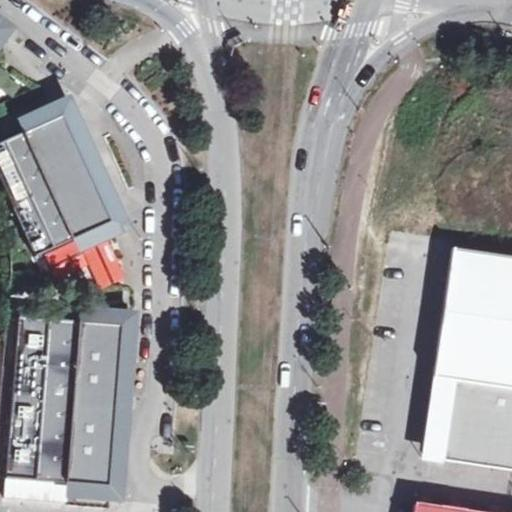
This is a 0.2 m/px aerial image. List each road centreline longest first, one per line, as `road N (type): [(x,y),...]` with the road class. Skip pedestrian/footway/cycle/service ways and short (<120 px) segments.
road 1 (secondary): [(204,94),(216,247),(206,511)]
road 2 (secondary): [(290,511),(319,133)]
road 3 (trunk): [(319,133),(405,38),(486,4)]
road 4 (secondary): [(319,133),(333,62),(363,0)]
road 5 (trunk): [(114,0),(171,32),(204,94)]
road 6 (trunk): [(220,0),(315,8),(341,0)]
